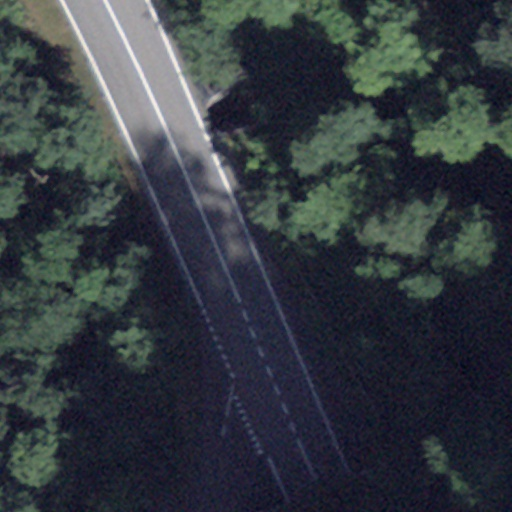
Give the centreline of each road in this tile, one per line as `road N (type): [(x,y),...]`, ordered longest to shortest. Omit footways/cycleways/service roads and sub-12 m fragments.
road 1 (primary): [(273,386),(105,0)]
road 2 (unclassified): [(273,386),(228,458),(211,511)]
road 3 (primary): [(324,511),(273,386)]
